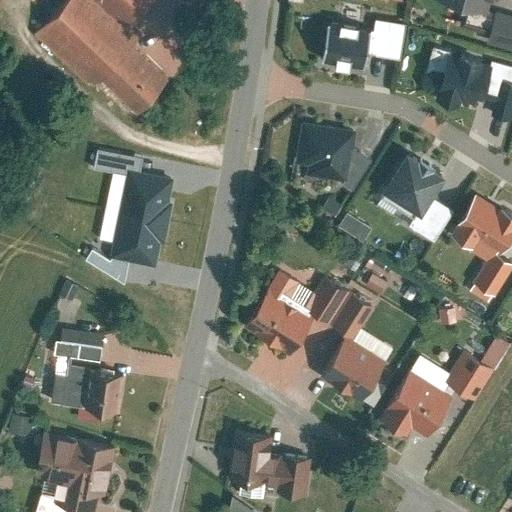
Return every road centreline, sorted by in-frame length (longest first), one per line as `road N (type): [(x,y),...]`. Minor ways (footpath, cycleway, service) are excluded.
road 1 (residential): [(197,357),(448,511)]
road 2 (residential): [(511,178),(397,107),(246,85)]
road 3 (residential): [(246,85),(197,357)]
road 4 (residential): [(197,357),(160,511)]
